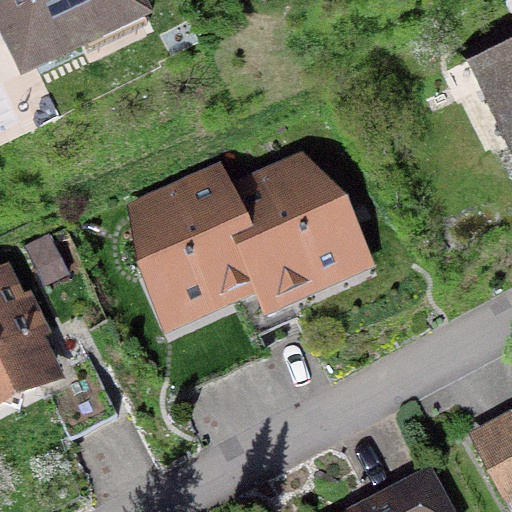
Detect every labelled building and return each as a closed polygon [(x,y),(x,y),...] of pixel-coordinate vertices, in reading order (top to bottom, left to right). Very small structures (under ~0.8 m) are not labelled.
[(154,19),(144,0),(0,0),(0,39),(21,83),(154,19)] [(511,43),(466,67),(511,159),(511,43)] [(231,186),(220,164),(127,206),(137,275),(164,339),(250,301),(256,299),(266,321),(283,313),(374,270),(347,207),(302,156),(231,186)] [(47,290),(70,278),(50,237),(26,249),(47,290)] [(44,340),(52,337),(31,294),(24,297),(9,266),(0,270),(0,413),(65,383),(44,340)] [(511,511),(511,413),(469,436),(508,511),(511,511)] [(453,511),(431,469),(347,511),(453,511)]
